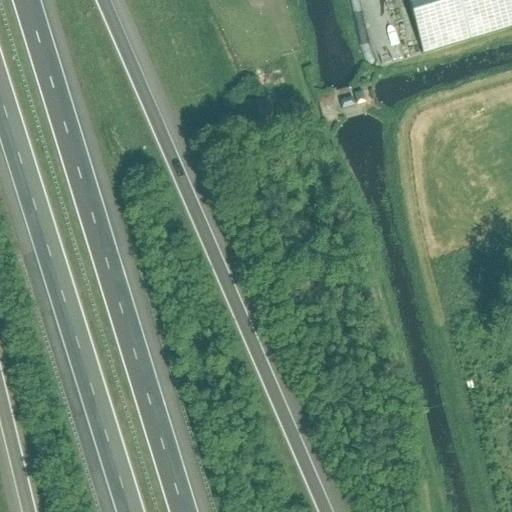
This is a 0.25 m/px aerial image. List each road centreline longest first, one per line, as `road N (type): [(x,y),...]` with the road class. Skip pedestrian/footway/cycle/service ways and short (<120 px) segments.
road 1 (motorway): [(323,511),(102,0)]
road 2 (motorway): [(183,511),(25,0)]
road 3 (motorway): [(0,94),(129,511)]
road 4 (track): [(422,511),(379,311),(305,117)]
